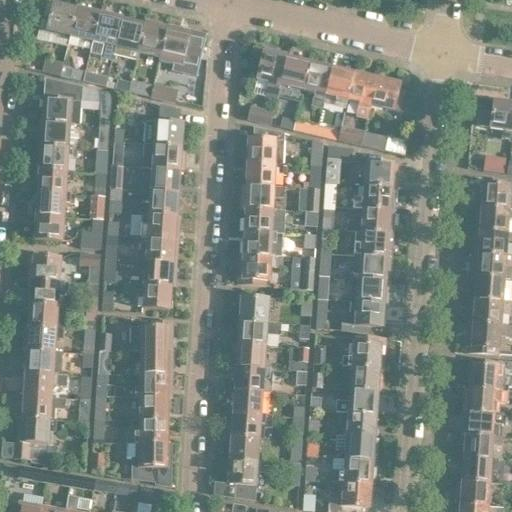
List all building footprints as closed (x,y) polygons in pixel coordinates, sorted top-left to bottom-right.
[(40,22),(36,41),(65,48),(68,38),(74,11),(51,5),(47,24),(40,22)] [(75,7),(74,11),(68,38),(90,44),(97,12),(75,7)] [(110,63),(112,57),(114,49),(112,49),(119,21),(120,18),(97,12),(90,44),(101,46),(98,61),(110,63)] [(114,49),(112,57),(133,62),(135,54),(141,26),(119,21),(112,49),(114,49)] [(142,23),(141,26),(135,54),(157,59),(164,32),(165,28),(142,23)] [(164,32),(157,59),(156,64),(170,67),(169,72),(179,75),(181,65),(182,65),(189,38),(164,32)] [(278,87),(284,60),(285,56),(261,51),(254,82),(266,85),(263,97),(275,100),(278,87)] [(306,65),(284,60),(278,87),(301,92),(306,65)] [(40,74),(59,79),(62,65),(43,61),(40,74)] [(329,70),(306,65),(301,92),(312,95),(309,109),(320,112),(323,97),(329,70)] [(344,111),(346,102),(352,75),(329,70),(323,97),(334,100),(332,109),(344,111)] [(67,81),(81,85),(84,74),(70,71),(67,81)] [(374,80),(352,75),(346,102),(357,105),(354,117),(366,119),(368,107),(374,80)] [(90,87),(103,90),(105,79),(92,76),(90,87)] [(129,85),(105,79),(103,90),(126,95),(129,85)] [(40,125),(68,126),(78,127),(80,89),(42,80),(40,125)] [(398,86),(374,80),(368,107),(392,113),(392,112),(402,115),(407,93),(397,91),(398,86)] [(148,100),(151,90),(138,86),(135,97),(148,100)] [(151,87),(151,90),(148,100),(173,106),(176,93),(151,87)] [(108,120),(109,107),(110,99),(107,95),(99,93),(97,119),(108,120)] [(511,141),(511,135),(511,134),(511,106),(493,103),(491,115),(480,113),(478,127),(489,129),(489,131),(500,133),(499,140),(511,141)] [(268,128),(271,115),(248,110),(245,122),(268,128)] [(154,113),(153,124),(152,148),(180,150),(181,126),(172,125),(173,114),(154,113)] [(277,130),(291,133),(294,123),(280,119),(277,130)] [(312,138),(314,127),(302,124),(300,135),(312,138)] [(38,148),(66,150),(67,150),(68,136),(71,136),(72,128),(68,128),(68,126),(40,125),(38,148)] [(246,165),(281,167),(282,136),(252,129),(251,142),(247,142),(246,165)] [(106,144),(107,130),(96,130),(95,143),(106,144)] [(338,133),(327,130),(324,141),(336,143),(339,133),(338,133)] [(122,146),(123,132),(112,131),(111,145),(122,146)] [(336,143),(359,149),(362,134),(361,138),(339,133),(336,143)] [(385,140),(362,134),(359,149),(382,154),(385,140)] [(308,169),(319,169),(321,145),(310,144),(308,169)] [(151,171),(178,173),(180,150),(152,148),(142,147),(141,170),(151,171)] [(37,171),(65,173),(66,173),(66,160),(75,161),(75,151),(67,150),(66,150),(38,148),(37,171)] [(335,164),(350,165),(351,151),(327,149),(324,185),(334,186),(335,164)] [(95,152),(93,175),(104,176),(106,153),(95,152)] [(110,155),(109,169),(120,169),(121,155),(110,155)] [(501,177),(503,161),(483,158),(481,174),(501,177)] [(246,165),(245,188),(280,190),(281,167),(246,165)] [(362,189),(390,191),(392,167),(363,165),(362,189)] [(120,169),(109,169),(108,191),(119,192),(120,169)] [(307,191),(307,192),(318,192),(319,169),(308,169),(307,185),(301,185),(301,191),(307,191)] [(35,195),(63,196),(64,184),(71,184),(72,174),(66,173),(65,173),(37,171),(35,195)] [(178,173),(151,171),(149,194),(177,196),(178,173)] [(104,176),(93,175),(91,198),(103,199),(104,176)] [(479,211),(507,213),(511,213),(511,212),(511,211),(511,199),(508,199),(509,189),(481,187),(479,211)] [(241,188),(240,212),(243,213),(271,214),(271,212),(271,200),(282,201),(282,190),(280,190),(245,188),(241,188)] [(388,215),(388,214),(390,191),(362,189),(361,201),(347,200),(346,211),(360,212),(388,215)] [(318,192),(307,192),(306,205),(317,206),(318,192)] [(149,194),(148,217),(176,219),(177,196),(149,194)] [(34,218),(62,220),(63,196),(35,195),(34,218)] [(322,208),(332,209),(333,196),(322,195),(322,208)] [(91,198),(90,222),(101,222),(103,199),(91,198)] [(117,216),(118,202),(107,201),(106,215),(117,216)] [(322,208),(320,231),(331,232),(332,209),(322,208)] [(477,234),(505,236),(506,223),(511,223),(511,211),(511,212),(511,213),(507,213),(479,211),(478,218),(475,218),(474,233),(477,234)] [(282,237),(283,213),(271,212),(271,214),(243,213),(243,235),(278,237),(282,237)] [(388,214),(388,215),(360,212),(359,224),(345,223),(345,234),(354,234),(354,235),(386,238),(386,237),(387,229),(391,229),(392,214),(388,214)] [(315,229),(316,215),(305,214),(304,228),(315,229)] [(174,242),(177,242),(178,242),(180,219),(176,219),(148,217),(142,217),(140,240),(146,240),(174,242)] [(34,218),(32,242),(60,244),(62,220),(34,218)] [(101,222),(90,222),(89,235),(79,234),(78,250),(99,252),(101,222)] [(115,239),(116,225),(106,224),(105,238),(115,239)] [(320,231),(318,256),(329,257),(330,245),(331,232),(320,231)] [(472,257),(475,257),(504,259),(505,243),(508,244),(509,236),(505,236),(477,234),(477,241),(473,241),(472,257)] [(243,235),(242,258),(269,259),(269,258),(277,259),(278,237),(243,235)] [(354,235),(352,258),(357,258),(357,259),(385,261),(385,260),(385,253),(389,253),(391,238),(386,237),(386,238),(354,235)] [(314,251),(314,237),(303,237),(302,250),(314,251)] [(176,265),(177,242),(174,242),(146,240),(145,264),(176,265)] [(104,247),(103,261),(114,262),(115,248),(104,247)] [(327,280),(329,257),(318,256),(317,279),(327,280)] [(97,278),(98,258),(77,257),(76,268),(87,269),(86,277),(97,278)] [(511,269),(511,259),(507,259),(504,259),(475,257),(475,264),(471,264),(470,280),(474,280),(506,282),(510,283),(511,270),(511,269)] [(269,259),(242,258),(237,258),(236,288),(268,289),(268,271),(277,271),(277,259),(269,258),(269,259)] [(385,261),(357,259),(356,272),(348,271),(347,280),(351,281),(351,282),(383,284),(384,276),(388,276),(389,261),(385,260),(385,261)] [(28,260),(27,282),(27,284),(57,286),(57,284),(59,262),(28,260)] [(114,262),(103,261),(101,284),(112,285),(114,262)] [(312,275),(312,262),(300,261),(299,274),(312,275)] [(145,264),(143,287),(171,288),(175,289),(176,265),(145,264)] [(474,280),(472,303),(500,305),(500,304),(501,290),(506,290),(506,282),(474,280)] [(351,282),(349,304),(348,304),(348,305),(381,307),(385,307),(387,284),(383,284),(351,282)] [(57,286),(27,284),(25,307),(28,307),(56,309),(56,307),(56,306),(67,294),(67,285),(57,284),(57,286)] [(95,301),(96,287),(85,286),(84,301),(93,301),(95,301)] [(171,288),(143,287),(142,311),(170,312),(171,288)] [(316,288),(315,302),(326,303),(327,289),(316,288)] [(111,314),(113,295),(101,294),(99,314),(111,314)] [(238,324),(265,326),(265,325),(266,311),(276,312),(276,303),(240,300),(238,324)] [(326,303),(315,302),(313,326),(324,327),(326,303)] [(498,328),(498,327),(499,315),(508,316),(510,305),(500,304),(500,305),(472,303),(471,311),(467,311),(466,326),(470,326),(498,328)] [(309,319),(310,305),(299,304),(298,317),(299,318),(301,318),(301,319),(309,319)] [(346,326),(346,334),(380,336),(380,331),(381,307),(348,305),(348,316),(340,316),(339,326),(346,326)] [(56,307),(56,309),(28,307),(27,330),(54,332),(55,318),(63,318),(64,308),(56,307)] [(84,309),(82,334),(93,335),(95,310),(84,309)] [(128,354),(139,353),(170,353),(170,324),(148,324),(135,324),(135,330),(128,330),(128,354)] [(279,326),(265,325),(265,326),(238,324),(236,348),(264,350),(265,337),(278,338),(279,326)] [(498,328),(470,326),(466,326),(464,356),(510,359),(510,354),(496,353),(497,340),(511,341),(511,329),(511,328),(498,327),(498,328)] [(307,342),(308,328),(297,327),(296,342),(307,342)] [(54,332),(27,330),(22,330),(21,353),(25,353),(52,355),(53,340),(61,341),(62,332),(54,332)] [(93,335),(82,334),(81,347),(92,348),(93,335)] [(97,354),(109,355),(109,354),(107,354),(109,335),(99,335),(97,354)] [(349,370),(381,372),(383,342),(350,339),(349,360),(340,359),(340,369),(349,369),(349,370)] [(236,348),(235,371),(262,373),(264,350),(236,348)] [(320,367),(322,349),(312,348),(310,367),(320,367)] [(306,365),(306,351),(295,350),(294,365),(306,365)] [(24,376),(51,378),(51,377),(57,378),(59,355),(52,355),(25,353),(24,376)] [(131,377),(138,376),(169,377),(170,353),(139,353),(128,354),(137,354),(137,368),(131,368),(131,377)] [(107,376),(109,355),(97,354),(96,377),(105,378),(106,376),(107,376)] [(90,371),(91,356),(80,356),(79,370),(90,371)] [(500,394),(502,371),(510,371),(510,366),(467,363),(465,391),(500,394)] [(347,393),(375,395),(379,395),(381,372),(349,370),(347,393)] [(260,396),(262,373),(235,371),(233,394),(260,396)] [(304,389),(305,374),(294,374),(293,388),(304,389)] [(57,378),(51,377),(51,378),(24,376),(22,399),(49,401),(50,401),(51,389),(64,389),(65,378),(57,378)] [(169,400),(169,377),(138,376),(131,377),(137,377),(137,390),(124,390),(123,400),(137,400),(165,400),(169,400)] [(320,391),(321,376),(310,376),(309,390),(320,391)] [(96,377),(94,400),(104,401),(105,378),(96,377)] [(79,379),(77,403),(88,404),(88,403),(90,379),(79,379)] [(460,415),(464,415),(492,417),(501,418),(501,417),(497,416),(498,406),(505,406),(506,394),(500,394),(465,391),(462,391),(460,415)] [(374,418),(375,395),(347,393),(347,403),(335,402),(334,415),(346,416),(374,418)] [(258,419),(259,417),(260,396),(233,394),(231,417),(258,419)] [(16,421),(15,422),(48,424),(48,423),(52,423),(52,411),(63,412),(63,402),(50,401),(49,401),(22,399),(20,421),(16,421)] [(318,414),(319,400),(308,399),(307,413),(318,414)] [(94,400),(92,423),(102,424),(104,401),(94,400)] [(136,424),(138,424),(165,424),(165,400),(137,400),(136,424)] [(75,425),(75,426),(87,427),(87,426),(86,426),(88,404),(77,403),(76,425),(75,425)] [(291,410),(291,421),(302,422),(302,411),(291,410)] [(463,439),(491,440),(491,439),(499,440),(501,418),(492,417),(464,415),(463,439)] [(346,416),(344,436),(344,439),(372,441),(374,418),(346,416)] [(259,417),(258,419),(231,417),(230,440),(257,442),(261,442),(262,430),(269,431),(270,418),(259,417)] [(291,421),(289,445),(300,445),(302,422),(291,421)] [(48,423),(48,424),(15,422),(13,462),(28,463),(28,465),(48,468),(51,435),(61,436),(62,424),(52,423),(48,423)] [(316,437),(317,423),(306,422),(305,436),(316,437)] [(101,446),(102,424),(92,423),(91,445),(101,446)] [(138,447),(165,448),(165,424),(138,424),(136,424),(136,435),(123,435),(123,446),(138,446),(138,447)] [(86,440),(87,427),(75,426),(75,439),(86,440)] [(315,460),(316,437),(305,436),(304,459),(315,460)] [(370,464),(372,441),(344,439),(343,462),(370,464)] [(463,439),(461,462),(501,465),(501,463),(498,463),(500,440),(499,440),(491,439),(491,440),(463,439)] [(230,440),(228,463),(255,465),(255,464),(257,442),(230,440)] [(299,458),(300,445),(289,445),(288,457),(299,458)] [(129,460),(129,481),(169,488),(169,471),(165,471),(165,448),(138,447),(137,460),(129,460)] [(99,470),(100,456),(89,456),(89,470),(89,476),(100,477),(99,470)] [(298,467),(299,458),(288,457),(287,466),(298,467)] [(337,484),(341,484),(368,486),(370,464),(343,462),(342,473),(330,472),(329,483),(337,484)] [(461,462),(460,485),(487,487),(500,488),(501,465),(461,462)] [(255,465),(228,463),(226,486),(215,486),(214,498),(253,504),(254,488),(253,488),(254,474),(264,475),(265,465),(255,464),(255,465)] [(285,466),(284,488),(297,489),(298,467),(287,466),(285,466)] [(45,485),(47,474),(17,468),(15,480),(45,485)] [(313,484),(314,470),(303,469),(302,483),(313,484)] [(60,476),(47,474),(45,485),(46,485),(46,484),(58,486),(60,476)] [(91,492),(93,481),(70,477),(68,488),(82,490),(82,486),(91,487),(91,492)] [(107,484),(93,481),(91,492),(105,494),(107,484)] [(368,486),(341,484),(337,484),(336,496),(327,496),(326,511),(359,511),(360,511),(367,511),(368,486)] [(127,498),(129,487),(115,485),(113,496),(127,498)] [(486,510),(486,509),(487,487),(460,485),(456,485),(454,508),(458,508),(486,510)] [(158,505),(160,494),(138,490),(136,501),(158,505)] [(65,498),(62,511),(86,511),(89,502),(65,498)] [(311,511),(312,501),(301,500),(300,511),(311,511)]
